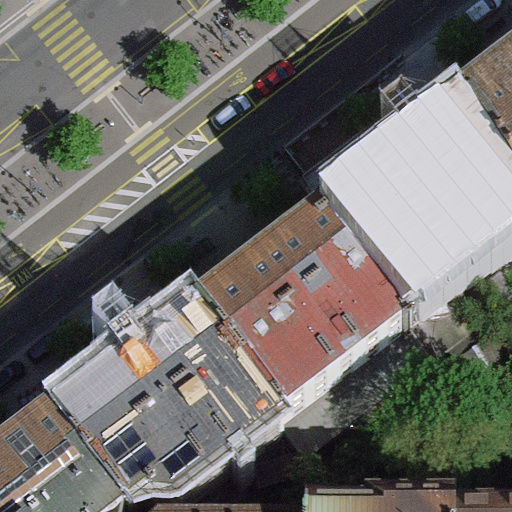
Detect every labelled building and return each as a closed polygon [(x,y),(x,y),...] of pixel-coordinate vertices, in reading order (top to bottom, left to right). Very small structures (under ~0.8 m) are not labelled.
[(511,95),(473,125),(511,185),(511,95)] [(511,185),(473,125),(333,230),(410,331),(459,294),(494,268),(511,254),(511,185)] [(333,230),(206,328),(285,433),(331,399),(369,370),(414,337),(410,331),(333,230)] [(511,302),(511,292),(503,280),(468,306),(482,325),(511,302)] [(468,306),(459,294),(410,331),(414,337),(433,362),(482,325),(468,306)] [(206,328),(60,438),(118,511),(145,511),(153,507),(157,511),(180,511),(285,433),(206,328)] [(369,370),(390,396),(433,362),(414,337),(369,370)] [(511,362),(496,338),(450,368),(491,431),(511,417),(511,362)] [(390,396),(369,370),(331,399),(352,425),(390,396)] [(306,460),(352,425),(331,399),(285,433),(306,460)] [(118,511),(60,438),(0,482),(0,511),(118,511)]
